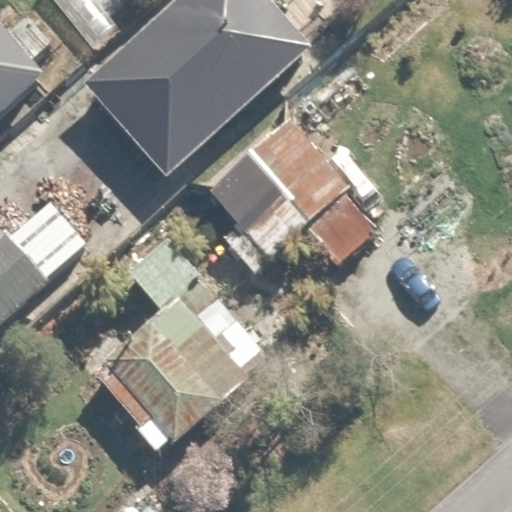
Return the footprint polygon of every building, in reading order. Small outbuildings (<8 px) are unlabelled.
[(162,0),(75,80),(166,179),(309,47),(294,32),(313,14),(300,0),(162,0)] [(0,107),(33,79),(0,40),(0,107)] [(343,184),(284,123),(249,156),(262,170),(230,201),(239,211),(214,235),(252,273),(343,184)] [(8,234),(0,239),(0,316),(45,281),(8,234)] [(153,309),(88,368),(137,423),(130,429),(151,452),(264,349),(162,237),(121,274),(153,309)]
